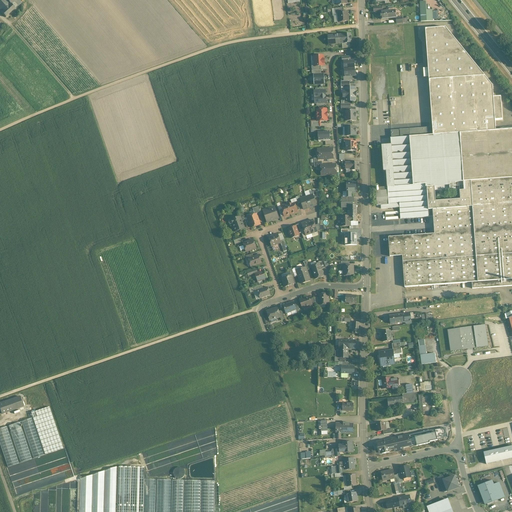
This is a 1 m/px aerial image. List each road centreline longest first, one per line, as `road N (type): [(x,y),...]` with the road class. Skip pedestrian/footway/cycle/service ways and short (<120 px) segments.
road 1 (track): [(361,25),(222,45),(0,129)]
road 2 (track): [(0,396),(258,308)]
road 3 (secondary): [(366,284),(362,50)]
road 4 (track): [(301,511),(295,423),(258,308)]
road 5 (secondary): [(364,467),(366,284)]
road 6 (residential): [(362,50),(331,59),(336,159)]
